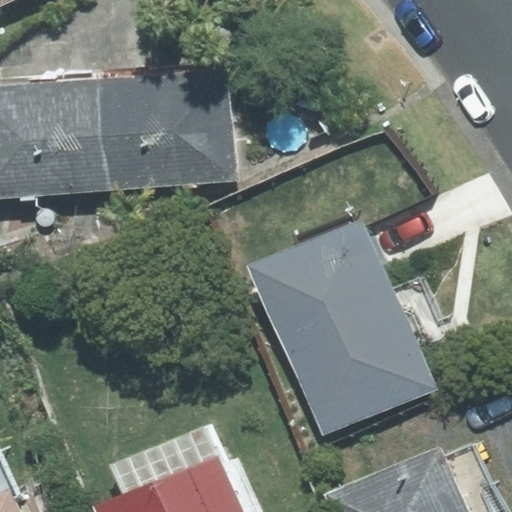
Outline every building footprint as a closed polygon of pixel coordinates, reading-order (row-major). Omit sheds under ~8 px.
[(101,80),(110,189),(236,179),(227,70),(101,80)] [(101,80),(0,88),(0,198),(110,189),(101,80)] [(362,221),(253,267),(324,434),(433,388),(362,221)] [(121,497),(97,507),(98,511),(265,511),(241,453),(229,458),(215,423),(109,467),(121,497)] [(442,447),(327,495),(334,511),(502,511),(473,443),(445,455),(442,447)] [(20,511),(0,463),(0,511),(20,511)]
